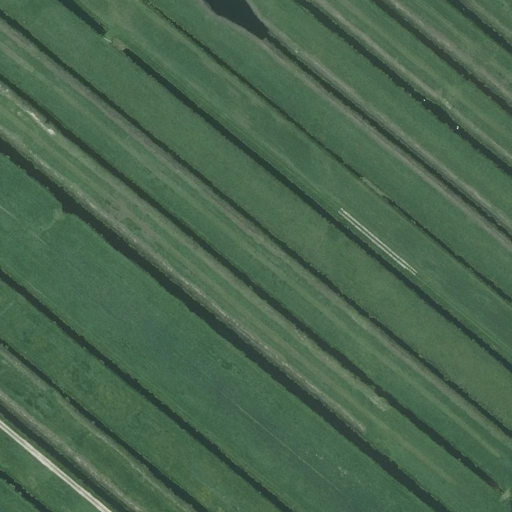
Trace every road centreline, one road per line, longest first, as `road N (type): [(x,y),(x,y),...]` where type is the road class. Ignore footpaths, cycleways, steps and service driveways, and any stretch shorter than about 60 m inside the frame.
road 1 (track): [(511,354),(129,37),(109,0)]
road 2 (track): [(104,511),(0,425)]
